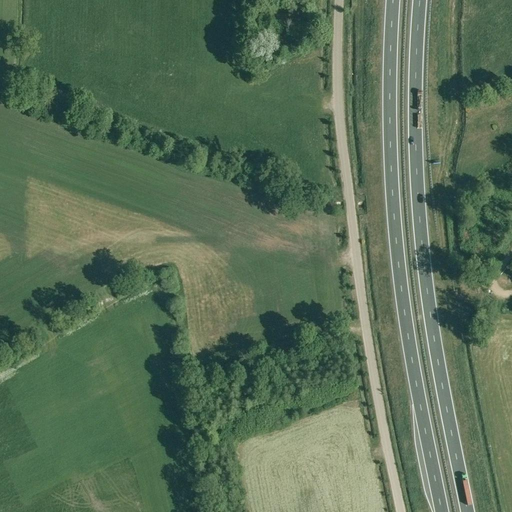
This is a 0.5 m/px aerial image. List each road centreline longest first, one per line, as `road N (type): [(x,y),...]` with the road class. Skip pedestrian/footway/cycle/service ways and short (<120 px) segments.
road 1 (unclassified): [(402,511),(360,292),(337,71),(339,0)]
road 2 (trunk): [(467,511),(424,268),(416,135),(421,0)]
road 3 (trunk): [(393,0),(399,265),(443,511)]
road 4 (track): [(185,382),(365,325)]
